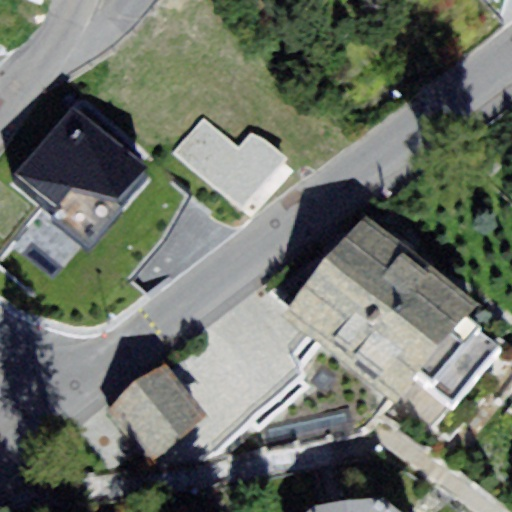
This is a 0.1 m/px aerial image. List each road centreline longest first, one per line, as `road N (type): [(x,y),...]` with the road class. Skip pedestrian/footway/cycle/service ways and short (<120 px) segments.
road 1 (residential): [(58,390),(511,54)]
road 2 (residential): [(0,100),(46,53),(76,0)]
